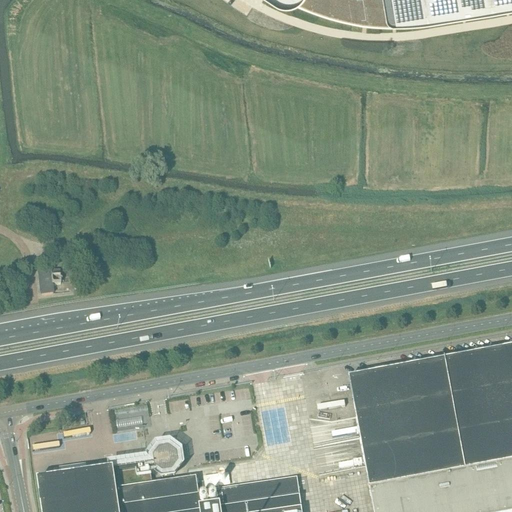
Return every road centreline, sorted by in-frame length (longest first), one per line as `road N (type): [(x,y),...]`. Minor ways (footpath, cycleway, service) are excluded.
road 1 (motorway): [(511,244),(0,340)]
road 2 (motorway): [(0,362),(511,267)]
road 3 (secondary): [(2,412),(511,318)]
road 4 (secondary): [(16,17),(177,82),(297,114),(428,133),(511,133)]
road 5 (secondary): [(511,115),(373,108),(239,82),(33,0)]
